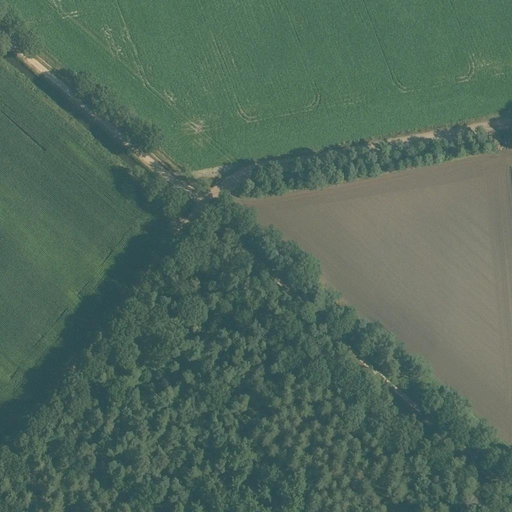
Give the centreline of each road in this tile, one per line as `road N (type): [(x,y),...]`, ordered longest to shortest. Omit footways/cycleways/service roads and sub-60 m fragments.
road 1 (track): [(511,488),(204,204)]
road 2 (track): [(208,199),(245,174),(511,124)]
road 3 (track): [(204,204),(22,435)]
road 4 (track): [(0,33),(204,204)]
road 5 (track): [(146,511),(22,435)]
